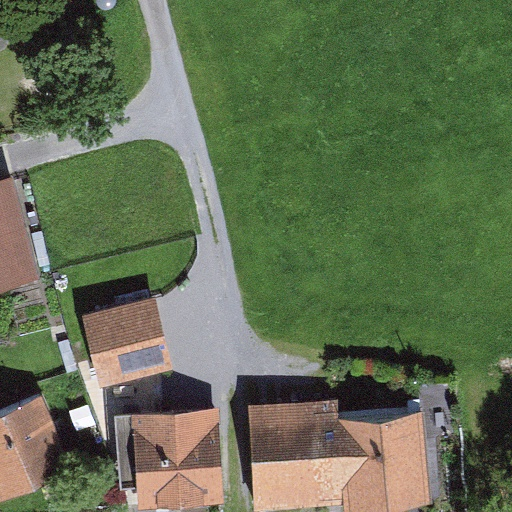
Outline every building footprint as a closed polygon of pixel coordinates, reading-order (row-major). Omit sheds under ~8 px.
[(0,278),(36,270),(12,176),(0,179),(0,278)] [(158,293),(81,311),(101,395),(178,377),(158,293)] [(42,389),(0,407),(0,506),(78,473),(42,389)] [(343,399),(252,404),(258,511),(426,502),(422,416),(345,420),(343,399)] [(229,407),(136,408),(136,504),(230,504),(229,407)]
